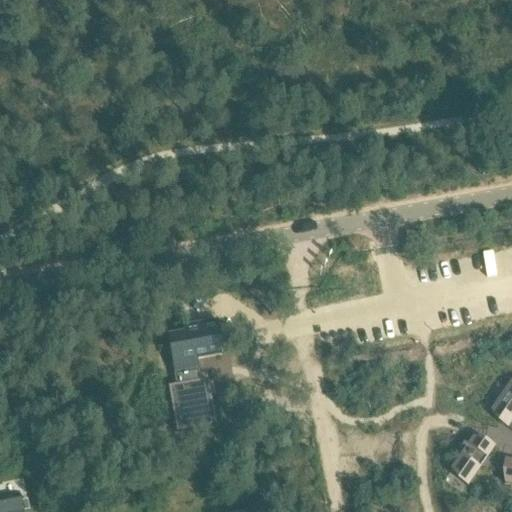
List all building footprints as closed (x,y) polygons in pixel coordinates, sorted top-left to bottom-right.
[(183,334),(167,337),(172,363),(196,359),(223,354),(217,322),(191,326),(182,328),(183,334)] [(176,387),(170,388),(179,434),(214,427),(208,398),(211,397),(208,381),(201,382),(196,359),(172,363),(176,387)] [(511,382),(510,382),(490,410),(497,421),(507,428),(511,420),(511,382)] [(469,440),(449,468),(456,479),(466,486),(491,450),(482,443),(469,440)] [(511,461),(504,460),(502,472),(504,485),(511,486),(511,461)] [(10,494),(0,496),(0,511),(28,511),(29,511),(27,501),(12,504),(10,494)]
